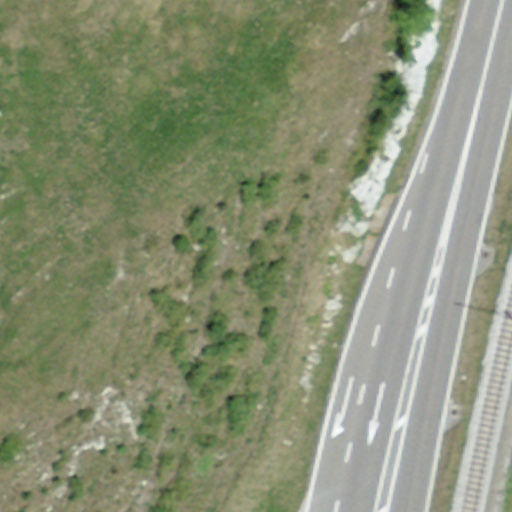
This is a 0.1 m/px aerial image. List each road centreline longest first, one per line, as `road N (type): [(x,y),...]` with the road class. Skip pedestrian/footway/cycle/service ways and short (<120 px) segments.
road 1 (secondary): [(433,286),(502,0)]
road 2 (tertiary): [(433,286),(350,448),(328,511)]
road 3 (secondary): [(395,511),(433,286)]
